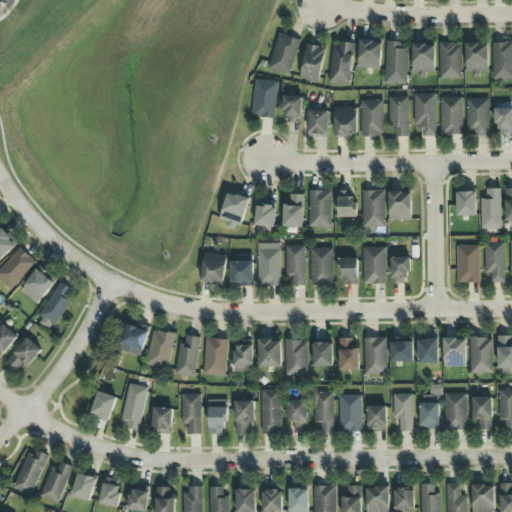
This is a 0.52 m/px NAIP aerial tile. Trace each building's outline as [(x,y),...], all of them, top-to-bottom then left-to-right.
[(268,68),(289,75),(300,40),(279,33),(268,68)] [(382,42),(359,41),(358,68),(380,69),(382,42)] [(407,42),(386,41),(385,83),(406,83),(407,42)] [(329,83),(350,85),(354,43),(333,42),(329,83)] [(511,42),(492,42),(492,80),(511,79),(511,42)] [(439,79),(462,79),(461,43),(439,43),(439,79)] [(479,71),(488,71),(488,43),(466,43),(467,77),(479,77),(479,71)] [(435,44),(413,44),(413,77),(425,77),(425,72),(434,72),(435,44)] [(324,47),(305,45),(300,79),(319,81),(324,47)] [(253,117),(275,118),(276,81),(254,80),(253,117)] [(436,136),(435,93),(414,94),(414,125),(420,125),(420,136),(436,136)] [(302,96),(282,96),(281,113),(287,113),(287,123),(301,123),(302,96)] [(408,137),(408,96),(389,97),(389,127),(396,127),(396,137),(408,137)] [(461,97),(440,98),(441,135),(462,134),(461,97)] [(466,99),(466,135),(489,135),(488,98),(466,99)] [(382,100),(360,100),(361,136),(383,135),(382,100)] [(357,108),(335,107),(334,135),(357,136),(357,108)] [(511,135),(511,108),(496,108),(496,135),(511,135)] [(308,135),(327,136),(328,110),(309,110),(308,135)] [(501,229),(500,189),(486,189),(486,198),(481,198),(481,229),(501,229)] [(308,227),(330,227),(331,191),(309,190),(308,227)] [(384,190),(362,190),(363,227),(385,227),(384,190)] [(338,217),(355,217),(355,191),(338,191),(338,217)] [(457,215),(476,215),(475,191),(457,192),(457,215)] [(249,199),(228,192),(220,219),(228,221),(227,224),(240,228),(249,199)] [(411,220),(411,192),(388,192),(388,220),(411,220)] [(304,195),(289,194),(289,204),(283,204),(283,226),(303,227),(304,195)] [(273,227),(276,203),(257,201),(254,225),(273,227)] [(0,258),(16,243),(1,228),(0,228),(0,258)] [(504,282),(505,240),(486,240),(485,273),(491,273),(491,282),(504,282)] [(279,243),(257,243),(258,286),(280,286),(279,243)] [(286,276),(291,276),(291,286),(305,285),(304,245),(285,246),(286,276)] [(457,283),(480,282),(479,245),(456,245),(457,283)] [(0,278),(11,289),(36,263),(20,247),(0,268),(0,278)] [(385,284),(385,247),(363,247),(363,284),(385,284)] [(333,248),(309,248),(310,285),(333,285),(333,248)] [(226,254),(203,253),(201,283),(224,284),(226,254)] [(408,257),(391,258),(391,284),(408,283),(408,257)] [(357,258),(340,258),(341,285),(358,284),(357,258)] [(231,262),(231,286),(253,286),(253,262),(231,262)] [(19,290),(36,304),(54,283),(37,269),(19,290)] [(36,322),(50,331),(69,300),(66,298),(72,289),(60,282),(36,322)] [(18,337),(3,324),(0,327),(0,355),(1,356),(18,337)] [(140,356),(148,331),(127,324),(119,349),(140,356)] [(145,364),(166,369),(175,335),(154,330),(145,364)] [(178,344),(176,375),(195,376),(198,337),(186,336),(185,345),(178,344)] [(498,370),(511,370),(511,336),(497,336),(498,370)] [(16,371),(23,363),(28,366),(42,350),(27,337),(6,362),(16,371)] [(386,337),(364,338),(365,375),(387,375),(386,337)] [(492,373),(492,337),(470,337),(470,373),(492,373)] [(204,375),(226,376),(227,339),(205,338),(204,375)] [(339,371),(359,370),(358,348),(353,348),(353,338),(339,338),(339,371)] [(443,367),(466,366),(466,338),(443,339),(443,367)] [(418,363),(438,363),(438,339),(418,339),(418,363)] [(281,367),(281,340),(258,340),(259,367),(281,367)] [(308,375),(307,340),(285,340),(285,376),(308,375)] [(313,367),(333,366),(332,342),(313,342),(313,367)] [(413,342),(391,342),(391,361),(413,362),(413,342)] [(253,371),(252,345),(234,346),(234,371),(253,371)] [(148,388),(129,384),(120,426),(139,430),(148,388)] [(439,385),(429,385),(430,396),(419,396),(420,428),(440,428),(439,385)] [(278,389),(260,390),(261,433),(280,433),(278,389)] [(498,420),(505,420),(505,430),(511,430),(511,389),(499,389),(498,420)] [(116,397),(97,391),(90,415),(109,421),(116,397)] [(332,392),(313,393),(314,423),(320,422),(321,432),(334,432),(332,392)] [(466,393),(444,394),(445,430),(467,430),(466,393)] [(201,394),(180,394),(180,424),(187,424),(187,434),(201,434),(201,394)] [(412,394),(393,394),(393,419),(399,419),(400,431),(413,431),(412,394)] [(339,432),(361,432),(361,395),(339,395),(339,432)] [(491,397),(472,398),(472,420),(478,420),(478,430),(492,430),(491,397)] [(227,400),(209,400),(208,434),(222,434),(222,425),(227,426),(227,400)] [(287,401),(287,422),(293,422),(294,433),(307,432),(306,400),(287,401)] [(254,423),(254,401),(234,401),(235,433),(248,433),(248,423),(254,423)] [(387,406),(367,406),(366,430),(386,431),(387,406)] [(171,430),(172,408),(153,408),(152,429),(171,430)] [(30,496),(48,455),(31,448),(13,488),(30,496)] [(58,503),(72,466),(60,462),(57,470),(51,468),(40,497),(58,503)] [(71,496),(90,501),(96,478),(78,473),(71,496)] [(98,503),(116,507),(121,488),(103,483),(98,503)] [(511,511),(511,483),(499,483),(499,511),(511,511)] [(434,484),(420,484),(420,511),(440,511),(440,492),(434,492),(434,484)] [(461,496),(460,484),(446,484),(446,511),(467,511),(467,496),(461,496)] [(494,511),(494,485),(472,485),(472,511),(494,511)] [(202,511),(202,486),(184,486),(184,511),(202,511)] [(313,511),(335,511),(335,486),(313,486),(313,511)] [(342,511),(361,511),(361,486),(346,486),(346,496),(342,496),(342,511)] [(174,511),(175,498),(170,498),(170,487),(156,487),(155,511),(174,511)] [(229,511),(229,496),(223,496),(223,487),(209,487),(209,511),(229,511)] [(366,487),(366,511),(389,511),(389,487),(366,487)] [(414,487),(394,487),(394,510),(414,510),(414,487)] [(262,511),(281,511),(282,488),(262,488),(262,511)] [(146,511),(148,491),(130,489),(128,510),(146,511)] [(255,511),(255,489),(236,490),(236,511),(255,511)] [(308,511),(308,489),(289,489),(289,511),(308,511)]
